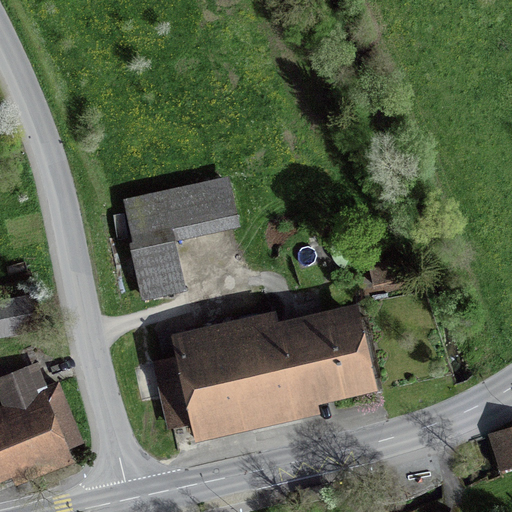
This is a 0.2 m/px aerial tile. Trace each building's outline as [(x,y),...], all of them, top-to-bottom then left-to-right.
[(179,106),(188,116),(196,108),(187,98),(179,106)] [(175,244),(240,230),(229,178),(123,202),(133,246),(130,246),(142,303),(186,293),(175,244)] [(408,286),(403,258),(369,265),(374,293),(408,286)] [(0,335),(40,328),(31,288),(0,294),(0,335)] [(318,410),(377,396),(357,308),(279,326),(276,315),(176,337),(174,331),(157,335),(164,362),(153,364),(169,432),(191,427),(196,447),(320,418),(318,410)] [(0,476),(12,472),(15,480),(73,457),(68,445),(84,439),(60,378),(47,383),(38,359),(0,373),(0,395),(3,402),(0,403),(0,476)] [(511,423),(488,431),(501,472),(511,468),(511,423)] [(328,485),(298,492),(301,505),(331,498),(328,485)]
